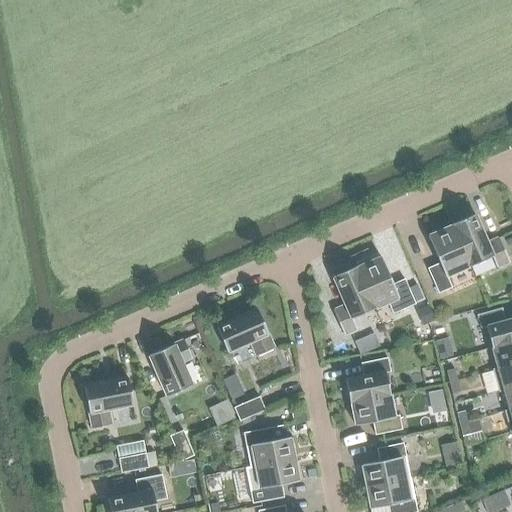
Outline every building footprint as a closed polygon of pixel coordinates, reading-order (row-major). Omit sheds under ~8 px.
[(498,238),(486,243),(474,214),(449,225),(449,226),(467,267),(491,257),(495,268),(508,262),(498,238)] [(467,267),(449,226),(426,236),(438,264),(427,269),(437,293),(450,288),(446,277),(467,267)] [(392,285),(380,257),(356,267),(374,308),(387,303),(392,314),(414,304),(413,303),(407,289),(403,279),(392,285)] [(374,308),(356,267),(356,266),(331,277),(344,305),(332,310),(343,335),(356,329),(351,319),(374,308)] [(413,303),(422,299),(416,285),(407,289),(413,303)] [(427,305),(416,310),(422,326),(434,321),(427,305)] [(511,343),(511,318),(504,321),(500,308),(476,315),(479,328),(484,327),(491,349),(511,343)] [(255,357),(273,349),(256,309),(214,327),(226,353),(249,343),(255,357)] [(455,356),(446,325),(431,329),(440,361),(455,356)] [(358,339),(363,352),(384,344),(378,331),(358,339)] [(191,358),(183,340),(147,355),(165,397),(191,385),(181,362),(191,358)] [(511,365),(511,343),(491,349),(496,368),(496,370),(511,365)] [(389,372),(386,358),(360,364),(362,376),(343,380),(348,404),(350,404),(349,403),(389,395),(384,373),(389,372)] [(496,368),(491,370),(498,392),(502,391),(502,390),(511,387),(511,365),(496,370),(496,368)] [(456,381),(453,369),(445,371),(448,383),(456,381)] [(126,378),(82,386),(91,429),(110,425),(107,410),(132,405),(126,378)] [(448,383),(451,395),(459,393),(456,381),(448,383)] [(511,409),(511,387),(502,390),(502,391),(508,410),(511,409)] [(444,411),(440,391),(428,393),(432,414),(444,411)] [(349,403),(350,404),(354,426),(372,423),(374,435),(400,430),(398,416),(393,417),(389,395),(349,403)] [(258,397),(233,408),(238,421),(264,410),(258,397)] [(509,434),(511,432),(511,409),(508,410),(503,411),(509,434)] [(466,423),(463,411),(456,413),(458,425),(466,423)] [(458,425),(461,437),(469,435),(466,423),(458,425)] [(242,434),(249,467),(249,468),(293,459),(289,437),(271,441),(269,428),(242,434)] [(179,462),(193,456),(182,431),(168,436),(179,462)] [(455,442),(440,445),(445,469),(460,465),(455,442)] [(360,465),(365,487),(409,478),(402,444),(375,449),(378,462),(360,465)] [(147,468),(144,454),(117,459),(120,473),(147,468)] [(249,467),(244,468),(251,504),(282,497),(280,485),(298,482),(293,459),(249,468),(249,467)] [(187,474),(195,473),(192,461),(184,462),(187,474)] [(137,493),(106,499),(108,511),(155,511),(154,501),(165,499),(161,475),(134,480),(137,493)] [(415,511),(409,478),(365,487),(369,509),(387,506),(387,511),(415,511)] [(495,503),(506,498),(503,491),(491,496),(495,503)] [(491,496),(480,500),(484,508),(495,503),(491,496)] [(497,509),(508,504),(506,498),(495,503),(497,509)] [(451,511),(456,511),(464,509),(460,501),(449,506),(451,511)] [(218,511),(217,503),(209,505),(210,511),(218,511)] [(495,503),(484,508),(485,511),(489,511),(497,509),(495,503)]
